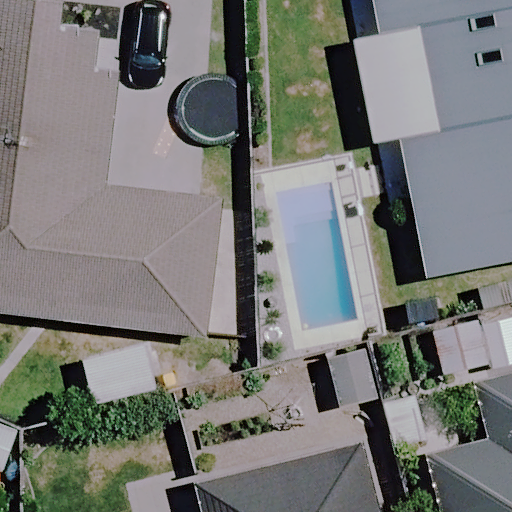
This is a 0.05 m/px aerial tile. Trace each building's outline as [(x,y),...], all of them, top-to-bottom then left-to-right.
[(511,0),(339,0),(381,210),(407,205),(423,283),(511,265),(511,0)] [(0,317),(198,340),(213,209),(99,196),(113,70),(83,67),(89,17),(0,7),(0,317)] [(511,372),(511,332),(511,322),(430,328),(434,379),(511,372)] [(511,511),(511,377),(474,387),(489,446),(424,463),(436,511),(511,511)] [(209,511),(365,511),(351,454),(204,491),(209,511)]
